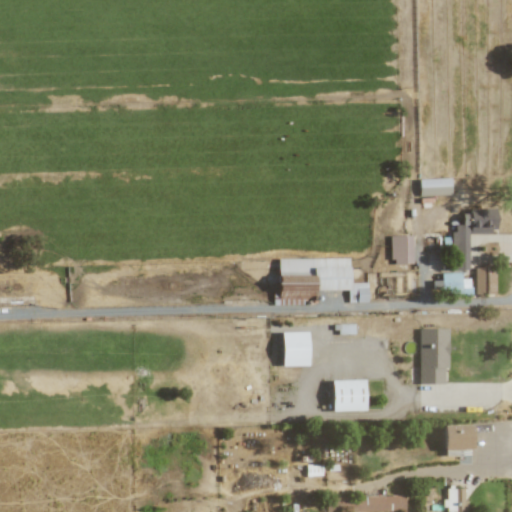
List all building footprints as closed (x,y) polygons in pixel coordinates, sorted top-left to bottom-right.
[(448,179),(416,180),(417,197),(449,196),(448,179)] [(468,210),(468,225),(451,226),(451,270),(467,270),(466,233),(494,233),(494,210),(468,210)] [(410,236),(388,237),(389,265),(411,264),(410,236)] [(276,260),(277,299),(313,298),(313,291),(346,290),(347,303),(366,303),(365,283),(347,283),(347,259),(276,260)] [(459,274),(439,274),(440,281),(431,281),(431,286),(438,286),(438,294),(469,294),(468,280),(459,280),(459,274)] [(446,329),(417,329),(417,384),(442,384),(442,369),(446,369),(446,329)] [(279,333),(280,367),(306,366),(305,333),(279,333)] [(362,380),(329,381),(330,412),(363,411),(362,380)] [(441,426),(442,453),(459,453),(459,450),(470,450),(470,426),(441,426)] [(465,511),(465,500),(461,500),(462,489),(444,489),(443,511),(465,511)] [(354,511),(403,511),(403,497),(354,498),(354,511)]
